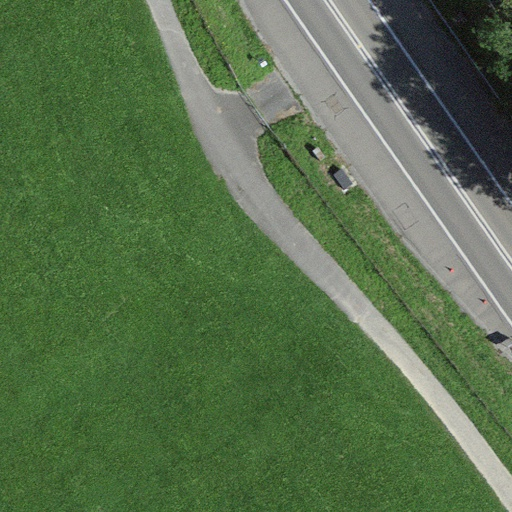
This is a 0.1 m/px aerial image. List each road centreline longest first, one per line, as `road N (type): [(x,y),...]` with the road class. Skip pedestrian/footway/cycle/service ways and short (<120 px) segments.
road 1 (track): [(163,0),(235,175),(393,344),(511,505)]
road 2 (trunk): [(369,54),(511,256)]
road 3 (unclassified): [(216,128),(369,54)]
